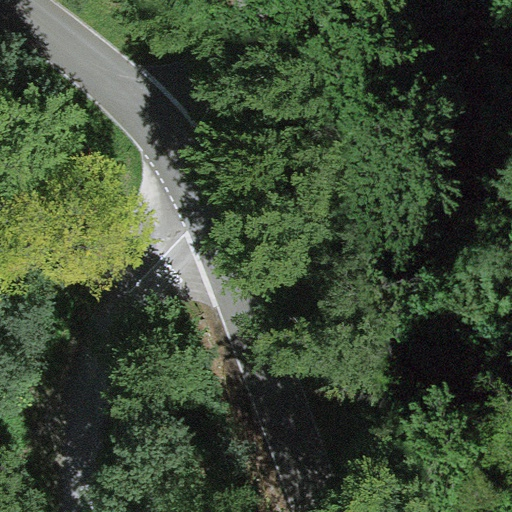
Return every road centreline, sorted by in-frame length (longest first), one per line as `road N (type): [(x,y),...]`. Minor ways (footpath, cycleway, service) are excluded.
road 1 (unclassified): [(189,168),(319,511)]
road 2 (track): [(85,511),(82,452),(127,297),(189,168)]
road 3 (unclassified): [(189,168),(144,113),(4,0)]
road 4 (unclassified): [(189,168),(262,0)]
